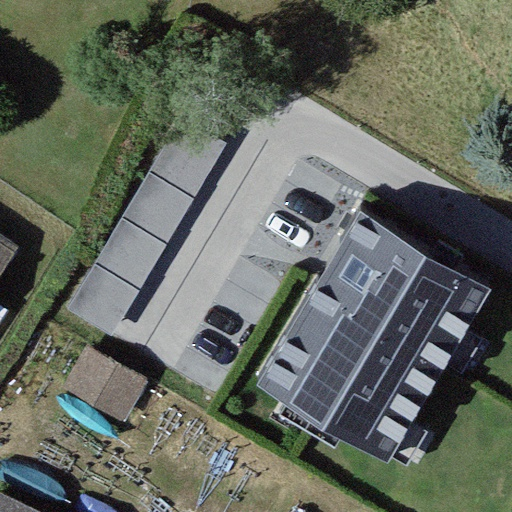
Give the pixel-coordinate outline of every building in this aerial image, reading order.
[(227,141),(185,116),(71,307),(113,332),(227,141)] [(484,277),(361,209),(264,381),(387,450),(484,277)] [(0,274),(23,238),(0,223),(0,274)] [(148,375),(90,344),(68,386),(127,416),(148,375)] [(64,511),(0,482),(0,511),(64,511)]
